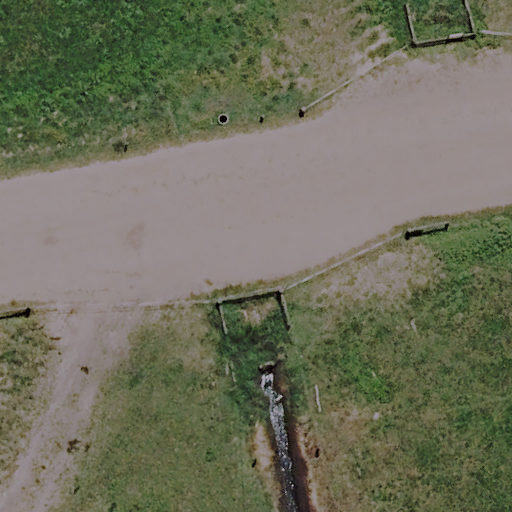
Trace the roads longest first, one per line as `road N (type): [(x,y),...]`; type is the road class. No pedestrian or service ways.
road 1 (track): [(0,246),(511,149)]
road 2 (track): [(20,511),(131,220)]
